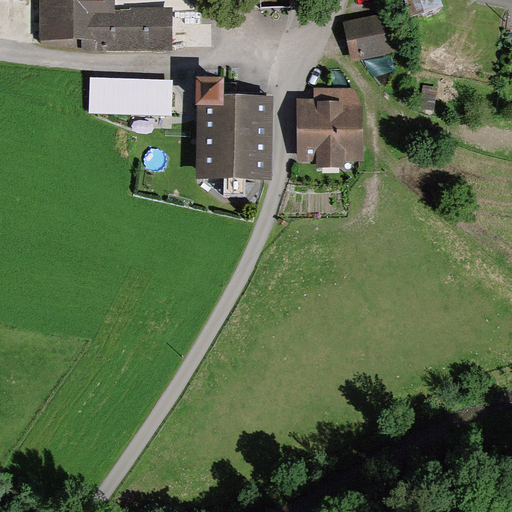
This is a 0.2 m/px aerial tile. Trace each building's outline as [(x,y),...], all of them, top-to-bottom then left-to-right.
[(0,0),(0,9),(41,10),(41,45),(87,45),(87,54),(166,54),(166,16),(107,16),(107,0),(0,0)] [(378,20),(343,29),(351,61),(386,53),(378,20)] [(173,80),(90,77),(89,113),(172,116),(173,80)] [(274,96),(198,94),(196,179),(272,180),(274,96)] [(307,111),(305,163),(356,166),(359,99),(322,97),(321,112),(307,111)]
